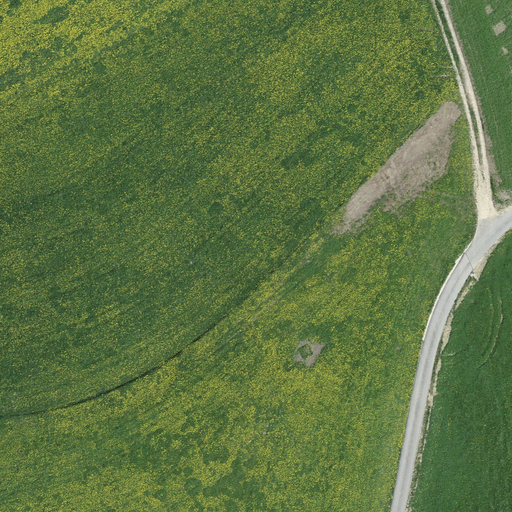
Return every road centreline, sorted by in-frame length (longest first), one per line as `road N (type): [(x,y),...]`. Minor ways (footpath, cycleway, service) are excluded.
road 1 (track): [(397,511),(440,313),(470,257),(511,215)]
road 2 (track): [(440,0),(474,119),(490,234)]
